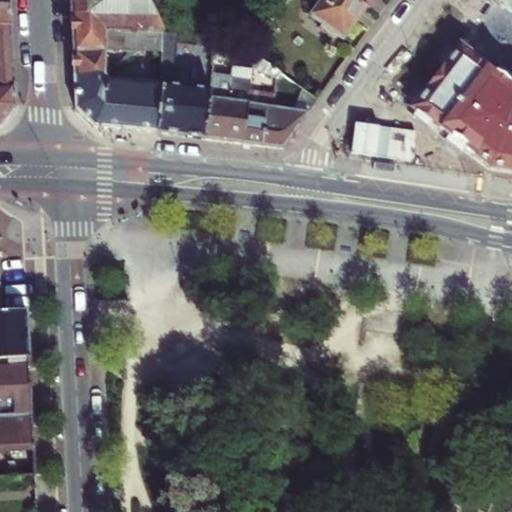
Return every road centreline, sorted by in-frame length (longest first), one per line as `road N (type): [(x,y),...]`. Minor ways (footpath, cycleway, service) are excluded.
road 1 (tertiary): [(82,511),(64,183)]
road 2 (secondary): [(300,181),(50,151)]
road 3 (secondary): [(64,183),(296,203)]
road 4 (residential): [(424,0),(311,149),(300,181)]
road 5 (secondary): [(296,203),(511,239)]
road 6 (secondary): [(511,211),(300,181)]
road 7 (residential): [(41,0),(50,151)]
